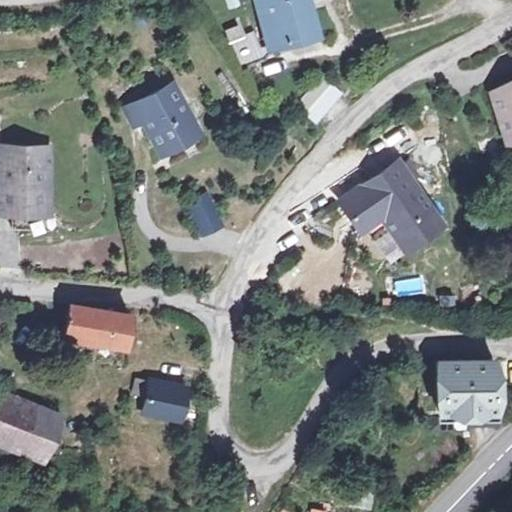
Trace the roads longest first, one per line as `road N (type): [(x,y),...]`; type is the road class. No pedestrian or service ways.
road 1 (residential): [(222,307),(218,435),(239,464),(261,468),(279,462),(357,355),(392,343),(511,340)]
road 2 (residential): [(511,15),(418,68),(340,132),(259,228),(222,307)]
road 3 (residential): [(222,307),(0,286)]
